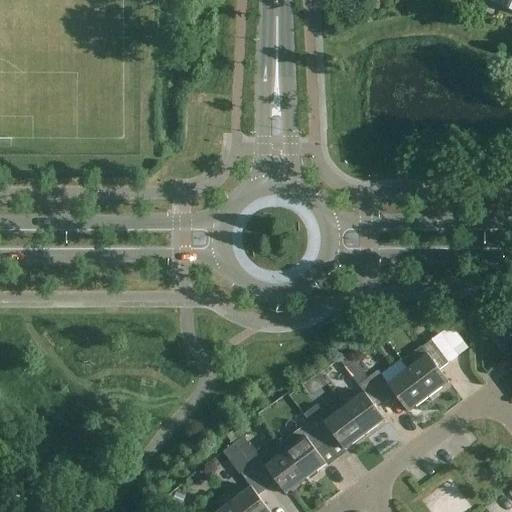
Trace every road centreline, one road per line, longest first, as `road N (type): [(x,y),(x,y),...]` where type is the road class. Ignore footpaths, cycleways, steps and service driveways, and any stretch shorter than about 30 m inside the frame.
road 1 (secondary): [(0,256),(185,255),(227,267)]
road 2 (secondary): [(226,217),(0,224)]
road 3 (residential): [(364,488),(491,396),(511,425)]
road 4 (secondary): [(323,266),(370,257),(511,258)]
road 5 (secondary): [(511,221),(324,218)]
